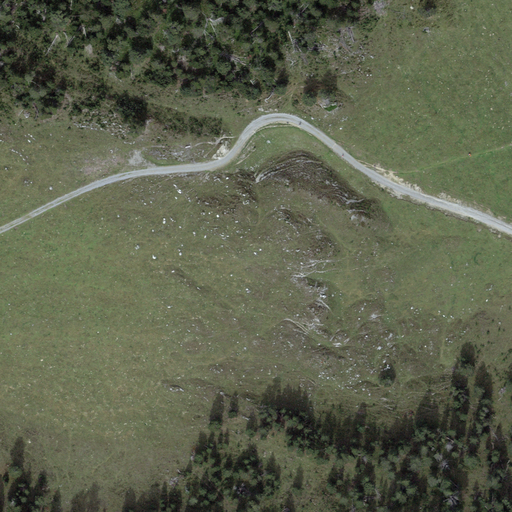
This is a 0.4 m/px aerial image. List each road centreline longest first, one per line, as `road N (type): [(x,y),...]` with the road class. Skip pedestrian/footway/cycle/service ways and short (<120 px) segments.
road 1 (track): [(0,229),(113,177),(212,164),(273,117),(301,122),(395,185)]
road 2 (track): [(511,230),(395,185)]
